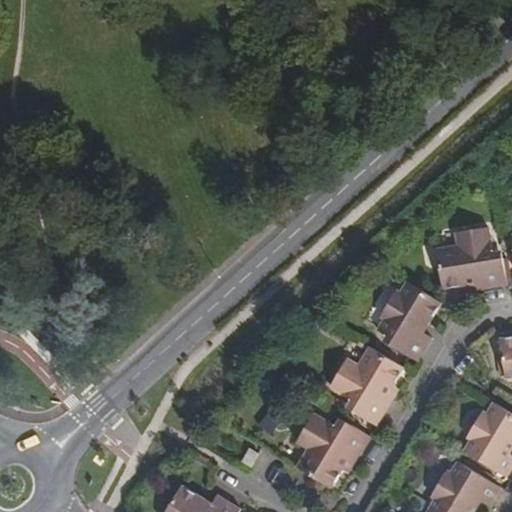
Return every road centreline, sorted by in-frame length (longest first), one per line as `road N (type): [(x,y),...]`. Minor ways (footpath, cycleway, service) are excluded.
road 1 (secondary): [(50,455),(511,38)]
road 2 (residential): [(354,511),(475,317),(511,310)]
